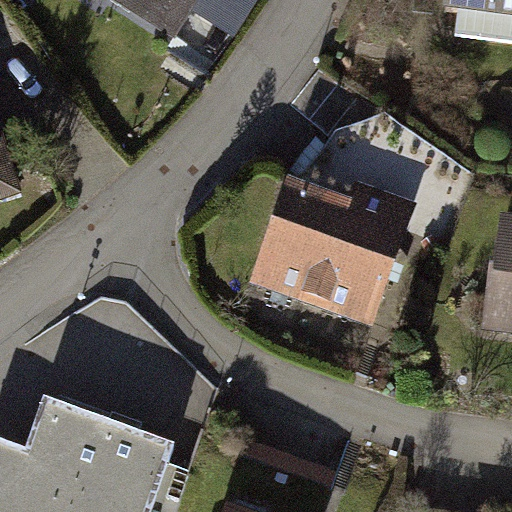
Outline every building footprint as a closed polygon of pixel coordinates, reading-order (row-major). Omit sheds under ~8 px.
[(114,0),(175,38),(199,0),(114,0)] [(511,0),(441,0),(440,11),(511,20),(511,0)] [(0,203),(27,195),(0,113),(0,203)] [(352,192),(307,176),(285,182),(246,287),(374,333),(422,205),(356,181),(352,192)] [(511,219),(499,218),(493,270),(489,269),(481,332),(511,336),(511,219)] [(153,511),(177,444),(47,398),(29,448),(0,437),(0,511),(153,511)] [(255,511),(231,503),(227,511),(255,511)]
